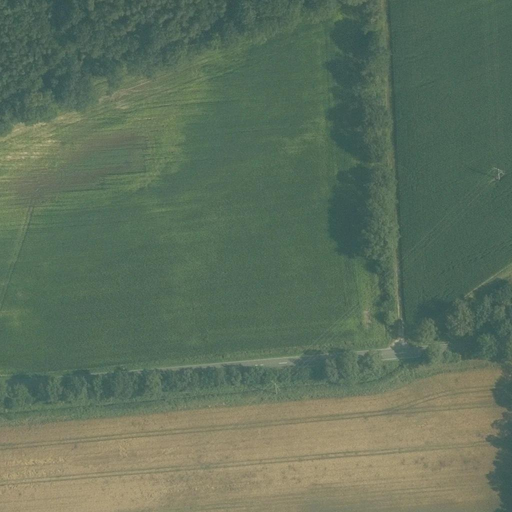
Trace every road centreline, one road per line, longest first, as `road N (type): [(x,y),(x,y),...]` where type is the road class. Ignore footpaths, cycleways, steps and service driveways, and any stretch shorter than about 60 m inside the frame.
road 1 (tertiary): [(0,387),(511,345)]
road 2 (track): [(399,354),(379,0)]
